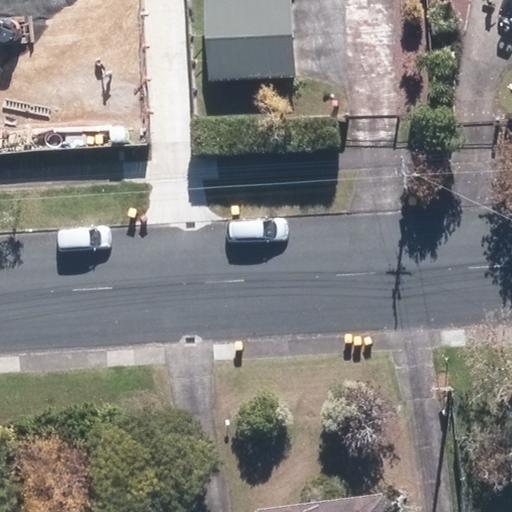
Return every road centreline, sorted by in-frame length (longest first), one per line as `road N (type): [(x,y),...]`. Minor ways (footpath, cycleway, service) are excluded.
road 1 (residential): [(511,266),(0,296)]
road 2 (unknown): [(437,339),(452,511)]
